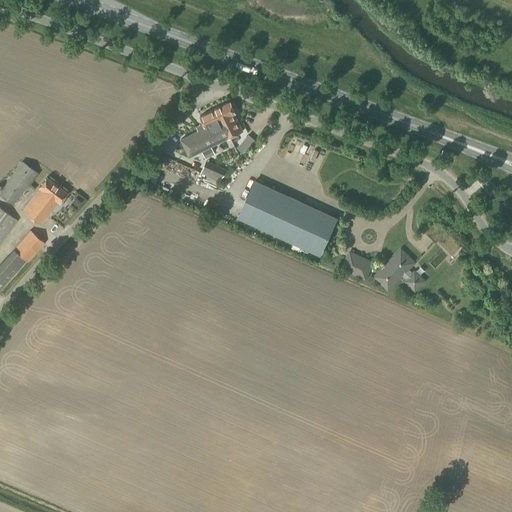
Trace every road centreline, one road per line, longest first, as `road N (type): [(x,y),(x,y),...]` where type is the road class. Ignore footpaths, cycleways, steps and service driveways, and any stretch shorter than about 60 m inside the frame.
road 1 (primary): [(511,166),(71,0)]
road 2 (unclassified): [(511,252),(435,171),(209,81)]
road 3 (unclassified): [(0,312),(209,81)]
road 4 (unclassified): [(209,81),(0,2)]
